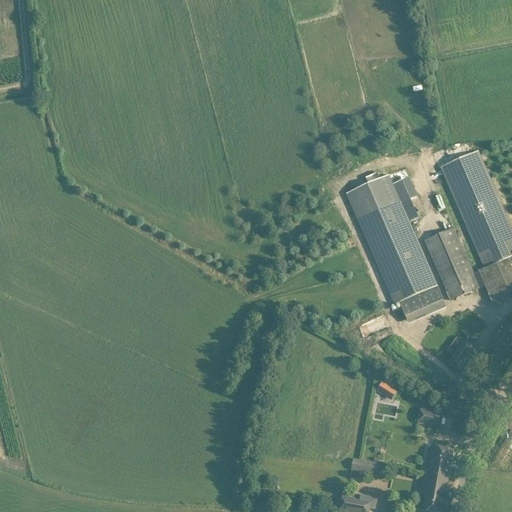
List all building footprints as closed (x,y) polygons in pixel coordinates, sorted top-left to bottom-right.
[(425,241),(439,272),(451,301),(486,286),(494,303),(511,294),(511,268),(511,267),(511,266),(511,227),(479,151),(441,168),(485,269),(474,274),(454,229),(425,241)] [(400,303),(400,304),(421,295),(428,311),(445,304),(438,287),(437,287),(389,176),(380,179),(378,173),(366,178),(369,184),(346,194),(395,305),(400,303)] [(496,337),(493,341),(487,349),(500,358),(511,342),(511,327),(503,321),(493,335),(496,337)] [(454,356),(449,363),(459,370),(474,348),(466,343),(464,341),(463,343),(454,356)] [(387,377),(383,383),(392,388),(395,382),(387,377)] [(386,398),(392,389),(383,383),(377,392),(386,398)] [(421,410),(419,423),(437,427),(439,413),(421,410)] [(425,471),(449,475),(453,451),(435,447),(433,458),(428,457),(425,471)] [(360,470),(380,473),(382,465),(354,460),(352,470),(360,472),(360,470)] [(442,511),(449,475),(425,471),(421,494),(427,495),(424,510),(433,511),(442,511)] [(374,510),(375,502),(360,500),(360,502),(355,501),(355,499),(342,496),(340,511),(344,511),(369,511),(370,509),(374,510)]
